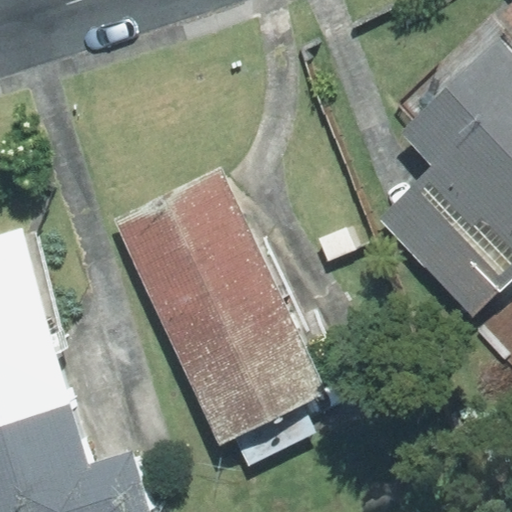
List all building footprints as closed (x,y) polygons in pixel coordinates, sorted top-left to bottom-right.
[(511,50),(485,22),(399,103),(414,119),(401,132),(434,167),(511,249),(511,50)] [(240,210),(220,167),(114,219),(134,260),(240,210)] [(511,249),(434,167),(379,220),(473,317),(511,278),(511,249)] [(240,210),(134,260),(175,347),(290,292),(263,237),(255,241),(240,210)] [(0,236),(0,427),(72,407),(56,349),(68,346),(35,233),(22,237),(20,231),(0,236)] [(290,292),(175,347),(220,442),(327,392),(304,344),(312,340),(290,292)] [(88,466),(72,407),(0,427),(0,511),(147,511),(130,454),(88,466)]
